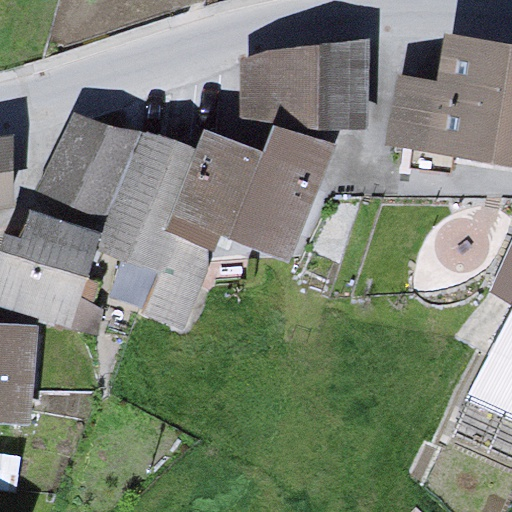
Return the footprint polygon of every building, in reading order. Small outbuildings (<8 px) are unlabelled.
[(280,60),(233,59),(233,120),(281,120),(295,120),(360,120),(361,40),(280,39),(280,60)] [(434,77),(393,74),(387,144),(511,154),(511,45),(437,39),(434,77)] [(107,214),(142,129),(80,117),(49,188),(107,214)] [(192,150),(163,225),(222,244),(228,232),(292,253),(326,156),(262,129),(255,142),(201,127),(192,150)] [(192,150),(142,129),(107,214),(160,233),(163,225),(192,150)] [(8,138),(0,138),(0,198),(15,197),(8,138)] [(8,231),(0,257),(0,300),(71,322),(98,235),(99,232),(30,211),(23,235),(8,231)] [(209,252),(176,238),(145,310),(178,324),(209,252)] [(511,238),(483,293),(501,303),(508,306),(511,307),(511,238)] [(146,270),(119,261),(109,292),(136,300),(146,270)] [(511,308),(508,306),(463,381),(511,410),(511,308)] [(25,319),(0,317),(0,412),(17,413),(25,319)]
